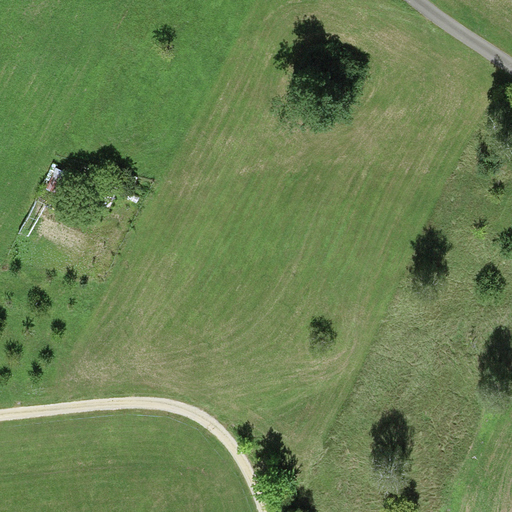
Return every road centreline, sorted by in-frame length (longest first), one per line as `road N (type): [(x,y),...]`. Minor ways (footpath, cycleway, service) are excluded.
road 1 (track): [(0,416),(128,404),(188,410),(224,435),(264,511)]
road 2 (unclassified): [(511,67),(412,0)]
